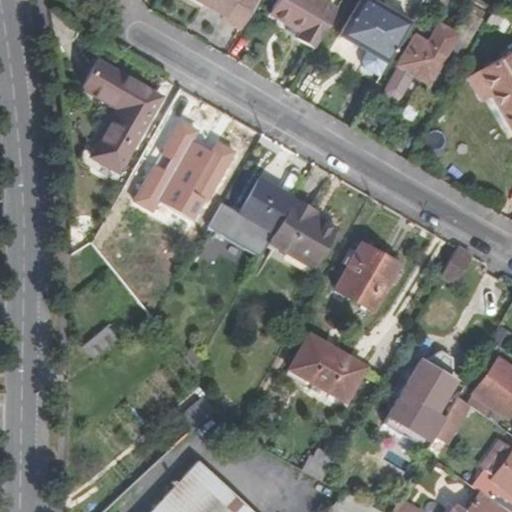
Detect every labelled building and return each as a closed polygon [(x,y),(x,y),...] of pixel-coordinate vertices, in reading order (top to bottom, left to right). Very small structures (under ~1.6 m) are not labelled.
[(218,19),(239,32),(257,0),(196,0),(220,14),(218,19)] [(312,51),(335,12),(315,1),(316,0),(275,0),(268,15),(287,25),(283,32),(295,39),(294,41),(312,51)] [(385,65),(409,25),(364,0),(358,0),(336,38),(351,46),(353,42),(362,48),(361,52),(364,54),(385,65)] [(427,0),(426,3),(439,10),(444,0),(427,0)] [(493,11),(488,20),(497,25),(502,16),(493,11)] [(511,22),(502,16),(497,25),(506,30),(511,22)] [(443,57),(414,39),(398,66),(427,83),(443,57)] [(492,93),(511,126),(511,52),(467,80),(480,100),(492,93)] [(89,159),(115,174),(159,101),(95,63),(81,89),(117,112),(89,159)] [(165,142),(147,171),(205,205),(222,176),(165,142)] [(241,217),(271,235),(291,202),(260,184),(241,217)] [(271,235),(265,244),(311,271),(312,271),(335,232),(316,221),(314,225),(310,222),(312,218),(315,213),(310,211),(292,200),(291,202),(271,235)] [(334,289),(370,311),(396,267),(360,245),(334,289)] [(456,249),(438,279),(450,285),(468,256),(456,249)] [(79,351),(88,364),(112,344),(102,332),(79,351)] [(252,332),(243,345),(256,353),(263,340),(252,332)] [(487,342),(468,374),(475,378),(494,347),(487,342)] [(343,403),(362,369),(328,348),(308,382),(343,403)] [(439,354),(422,364),(449,380),(452,361),(439,354)] [(469,394),(499,416),(504,419),(511,407),(511,373),(493,361),(469,394)] [(454,397),(460,387),(449,380),(422,364),(417,362),(380,425),(422,450),(431,437),(432,436),(442,418),(454,397)] [(463,403),(468,407),(493,424),(499,416),(469,394),(463,403)] [(454,397),(442,418),(454,427),(468,407),(463,403),(454,397)] [(222,427),(210,411),(196,424),(208,439),(222,427)] [(442,418),(432,436),(443,443),(454,427),(442,418)] [(511,450),(511,451),(491,480),(511,494),(511,450)] [(322,476),(326,459),(308,455),(304,472),(322,476)] [(167,487),(171,492),(152,511),(250,511),(198,462),(184,478),(180,473),(167,487)] [(476,493),(493,505),(503,511),(509,511),(511,508),(511,494),(491,480),(479,471),(468,488),(476,493)] [(405,481),(398,493),(406,498),(414,485),(405,481)] [(487,511),(493,505),(476,493),(475,496),(463,511),(487,511)] [(413,511),(394,501),(387,511),(413,511)]
